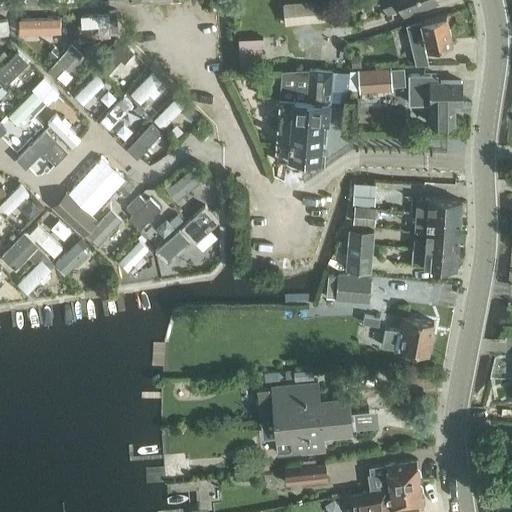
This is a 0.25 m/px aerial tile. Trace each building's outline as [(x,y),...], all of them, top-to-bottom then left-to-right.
[(286,23),(326,19),(324,0),(318,0),(284,3),(286,23)] [(404,11),(432,0),(384,0),(388,11),(402,5),(404,11)] [(406,24),(409,34),(417,66),(428,65),(424,46),(442,43),(453,40),(446,14),(422,20),(406,24)] [(109,15),(81,17),(82,30),(110,28),(109,15)] [(61,36),(61,21),(19,21),(18,36),(61,36)] [(266,35),(241,36),(242,61),(268,59),(266,35)] [(132,50),(120,39),(96,63),(108,75),(132,50)] [(83,56),(71,45),(47,71),(56,79),(64,69),(68,73),(83,56)] [(27,63),(17,53),(0,68),(0,76),(6,83),(27,63)] [(358,69),(360,92),(392,90),(391,67),(358,69)] [(328,121),(332,70),(310,68),(310,69),(282,70),(280,97),(275,160),(325,164),(326,151),(321,151),(323,120),(328,121)] [(162,82),(151,72),(128,94),(139,105),(162,82)] [(431,123),(436,123),(454,123),(454,103),(461,103),(461,80),(432,80),(432,74),(410,74),(410,103),(431,103),(431,123)] [(104,84),(95,75),(74,96),(83,105),(104,84)] [(43,99),(34,90),(9,117),(18,125),(43,99)] [(186,105),(176,95),(152,121),(163,130),(186,105)] [(132,106),(121,97),(100,121),(110,131),(132,106)] [(81,139),(57,115),(48,124),(72,148),(81,139)] [(162,132),(151,122),(127,149),(138,159),(162,132)] [(46,130),(16,160),(25,170),(55,140),(46,130)] [(65,180),(97,210),(112,195),(80,165),(65,180)] [(189,168),(165,188),(176,202),(200,181),(189,168)] [(134,187),(125,179),(115,189),(124,197),(134,187)] [(355,181),(354,202),(375,202),(376,181),(355,181)] [(29,194),(20,185),(0,203),(0,205),(8,214),(29,194)] [(53,207),(83,235),(96,221),(67,193),(53,207)] [(416,214),(461,217),(462,200),(417,197),(416,214)] [(160,210),(148,198),(129,217),(141,229),(160,210)] [(219,222),(204,206),(181,228),(196,243),(219,222)] [(374,224),(376,208),(356,206),(354,222),(374,224)] [(122,220),(109,209),(87,233),(100,245),(122,220)] [(460,234),(461,217),(416,214),(415,230),(427,231),(460,234)] [(62,248),(39,225),(29,234),(53,258),(62,248)] [(349,243),(373,244),(374,231),(350,229),(349,243)] [(191,242),(179,230),(155,252),(167,265),(191,242)] [(413,247),(458,250),(460,234),(427,231),(426,238),(414,237),(413,247)] [(39,247),(24,232),(1,256),(17,270),(39,247)] [(147,250),(138,241),(118,261),(128,270),(147,250)] [(87,253),(76,243),(56,264),(67,275),(87,253)] [(373,244),(349,243),(347,270),(371,272),(373,244)] [(457,267),(458,250),(413,247),(412,263),(424,264),(424,265),(457,267)] [(51,271),(41,261),(17,284),(27,294),(51,271)] [(339,275),(337,299),(369,302),(370,277),(339,275)] [(428,353),(431,335),(434,321),(404,315),(401,329),(386,326),(382,345),(428,353)] [(273,387),(274,392),(270,393),(269,388),(257,390),(261,435),(275,434),(274,420),(352,413),(350,396),(319,399),(317,383),(273,387)] [(356,410),(357,427),(380,425),(379,408),(356,410)] [(274,420),(275,434),(276,437),(292,435),(294,451),(324,448),(322,432),(353,429),(352,413),(274,420)] [(369,474),(371,489),(420,482),(417,458),(383,463),(383,465),(370,467),(371,474),(369,474)] [(261,471),(260,466),(259,463),(234,465),(235,474),(261,471)] [(325,463),(285,469),(287,484),(327,478),(325,463)] [(407,511),(407,508),(423,506),(420,482),(371,489),(371,490),(352,493),(354,511),(407,511)]
